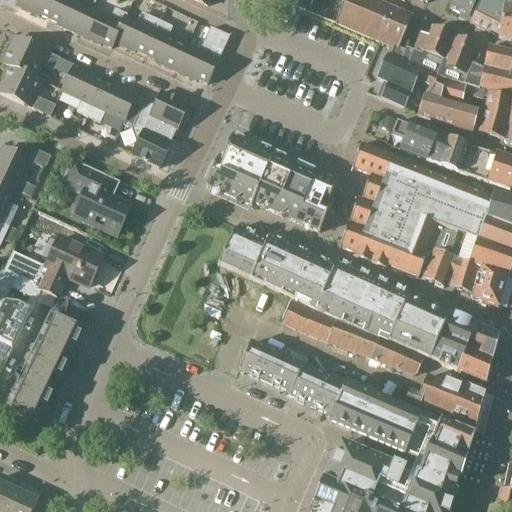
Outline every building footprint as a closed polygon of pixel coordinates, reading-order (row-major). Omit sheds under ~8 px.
[(40,18),(50,22),(60,0),(22,0),(17,9),(39,19),(40,18)] [(58,28),(80,38),(92,13),(73,4),(74,0),(60,0),(50,22),(59,26),(58,28)] [(212,0),(190,0),(208,9),(212,0)] [(490,95),(511,99),(511,54),(489,49),(484,71),(469,65),(476,47),(454,39),(454,38),(434,29),(430,39),(422,35),(415,53),(407,50),(406,53),(400,50),(413,18),(371,0),(347,0),(337,26),(392,49),(389,56),(389,57),(422,72),(447,83),(466,88),(489,96),(490,95)] [(459,21),(470,26),(482,0),(455,0),(450,12),(461,17),(459,21)] [(511,13),(504,12),(504,6),(489,0),(482,0),(470,26),(498,41),(511,44),(511,13)] [(511,0),(489,0),(504,6),(508,8),(511,8),(511,0)] [(112,51),(114,46),(114,45),(126,20),(128,17),(115,12),(111,22),(92,13),(80,38),(101,48),(102,46),(112,51)] [(136,53),(146,58),(161,24),(143,16),(138,26),(126,20),(114,45),(114,46),(135,55),(136,53)] [(154,64),(176,74),(187,49),(168,40),(173,30),(161,24),(146,58),(155,62),(154,64)] [(187,49),(176,74),(197,84),(198,82),(207,87),(229,38),(210,30),(204,44),(211,47),(206,58),(187,49)] [(3,66),(10,70),(35,82),(36,80),(42,66),(55,72),(60,61),(48,55),(15,40),(3,66)] [(382,102),(404,111),(417,83),(422,72),(389,57),(388,58),(385,59),(382,66),(384,69),(378,82),(389,87),(382,102)] [(35,82),(10,70),(0,90),(0,96),(31,110),(51,119),(56,108),(36,99),(43,84),(36,80),(35,82)] [(77,114),(89,120),(104,86),(95,82),(96,80),(74,70),(62,95),(82,104),(77,114)] [(461,107),(441,103),(447,83),(422,72),(417,83),(431,89),(426,97),(425,97),(419,118),(452,129),(472,134),(478,112),(461,107)] [(464,95),(487,103),(489,96),(466,88),(447,83),(441,103),(461,107),(464,95)] [(104,86),(89,120),(100,125),(105,115),(125,124),(128,117),(133,107),(137,99),(115,89),(114,91),(104,86)] [(141,111),(133,107),(128,117),(171,138),(174,131),(178,132),(189,108),(162,95),(156,106),(141,111)] [(479,136),(503,142),(506,126),(510,127),(511,107),(511,99),(490,95),(489,96),(487,103),(484,117),(479,136)] [(506,126),(503,142),(507,147),(511,147),(511,107),(510,127),(506,126)] [(128,117),(125,124),(123,128),(132,132),(137,147),(132,158),(160,171),(171,146),(167,145),(171,138),(128,117)] [(388,121),(385,128),(394,131),(397,125),(388,121)] [(400,154),(427,164),(437,139),(423,134),(411,129),(397,124),(397,125),(394,131),(392,138),(404,143),(400,154)] [(329,204),(338,184),(321,176),(323,173),(252,141),(250,145),(233,138),(222,161),(219,160),(206,189),(252,209),(254,206),(320,235),(333,206),(329,204)] [(427,164),(459,175),(466,150),(448,143),(437,139),(427,164)] [(388,268),(418,280),(429,255),(428,254),(438,228),(511,256),(511,230),(489,222),(494,200),(409,167),(410,165),(362,146),(352,171),(371,177),(362,202),(359,200),(340,250),(355,256),(354,259),(387,271),(388,268)] [(0,187),(14,194),(28,164),(46,172),(51,160),(26,148),(21,159),(3,151),(0,157),(0,187)] [(459,176),(495,187),(503,160),(467,149),(466,150),(459,175),(459,176)] [(511,163),(503,160),(495,187),(511,192),(511,163)] [(72,163),(60,189),(83,200),(74,218),(118,238),(131,209),(113,201),(120,185),(72,163)] [(24,186),(20,195),(31,200),(35,191),(24,186)] [(0,224),(10,229),(19,210),(9,205),(14,194),(0,187),(0,224)] [(511,202),(494,198),(494,200),(489,222),(511,230),(511,202)] [(10,229),(0,224),(0,248),(1,248),(10,229)] [(450,289),(474,298),(484,270),(509,278),(511,268),(511,256),(438,228),(428,254),(429,255),(418,280),(419,280),(420,278),(425,279),(424,282),(445,290),(446,285),(451,287),(450,289)] [(388,343),(433,363),(449,319),(409,301),(411,296),(338,264),(335,269),(270,240),(268,243),(238,230),(218,267),(253,282),(283,296),(309,310),(373,339),(388,343)] [(21,236),(11,232),(7,240),(17,245),(21,236)] [(4,275),(16,282),(17,281),(32,288),(31,289),(57,301),(67,280),(90,290),(103,261),(59,241),(46,270),(13,255),(4,275)] [(484,270),(474,298),(473,302),(499,311),(509,278),(484,270)] [(11,351),(12,351),(31,315),(6,302),(16,282),(2,274),(0,278),(0,345),(11,351)] [(305,310),(292,304),(282,327),(296,333),(328,346),(414,379),(420,373),(425,362),(380,343),(380,342),(337,325),(304,312),(305,310)] [(458,374),(466,353),(467,350),(465,349),(470,337),(472,338),(476,327),(450,316),(449,319),(433,363),(458,374)] [(39,426),(82,336),(83,334),(55,321),(11,413),(39,426)] [(467,350),(466,353),(492,363),(499,337),(476,327),(472,338),(470,337),(465,349),(467,350)] [(245,376),(280,392),(293,364),(251,345),(238,375),(244,377),(245,376)] [(466,353),(458,374),(485,386),(492,363),(466,353)] [(293,364),(280,392),(286,394),(284,398),(327,417),(326,418),(332,421),(333,419),(347,387),(304,368),(293,364)] [(413,392),(406,408),(453,427),(461,405),(482,413),(487,396),(447,380),(445,387),(427,380),(421,395),(413,392)] [(406,456),(424,464),(424,465),(421,472),(418,478),(341,445),(326,481),(325,483),(393,511),(451,511),(456,495),(454,494),(457,486),(459,480),(460,481),(467,460),(467,458),(469,459),(476,437),(453,427),(406,408),(405,410),(348,386),(348,387),(347,387),(333,419),(331,424),(406,456)] [(461,405),(453,427),(476,437),(476,436),(482,413),(461,405)] [(393,511),(325,483),(323,482),(312,507),(313,508),(311,511),(393,511)] [(0,511),(5,511),(15,493),(0,485),(0,511)] [(498,508),(511,510),(511,487),(511,492),(502,490),(498,508)] [(15,493),(5,511),(34,511),(39,504),(15,493)]
